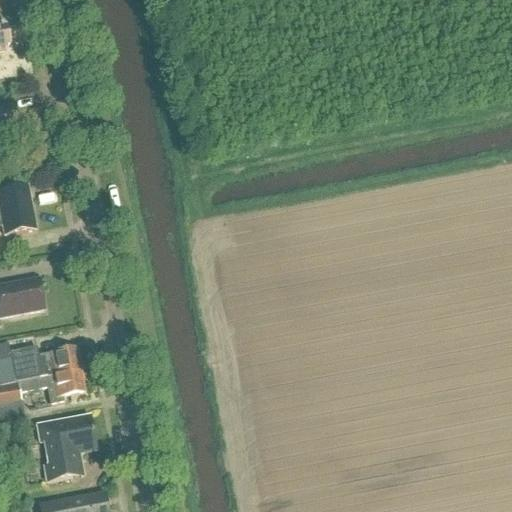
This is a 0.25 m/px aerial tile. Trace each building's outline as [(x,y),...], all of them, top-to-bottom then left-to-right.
[(0,32),(0,56),(3,56),(2,51),(8,49),(5,32),(0,32)] [(12,112),(0,113),(0,141),(17,139),(12,112)] [(0,197),(0,232),(3,232),(4,242),(35,236),(27,193),(0,197)] [(0,323),(45,315),(39,284),(0,291),(0,323)] [(43,383),(79,376),(74,355),(41,362),(39,352),(10,358),(16,387),(34,383),(34,385),(43,383)] [(34,383),(16,387),(16,388),(0,390),(0,431),(24,426),(19,400),(49,394),(52,410),(63,408),(62,403),(83,399),(79,376),(43,383),(34,385),(34,383)] [(95,454),(90,423),(39,432),(42,448),(47,447),(52,471),(45,472),(47,487),(82,481),(78,457),(95,454)] [(39,511),(106,511),(104,499),(39,511)]
